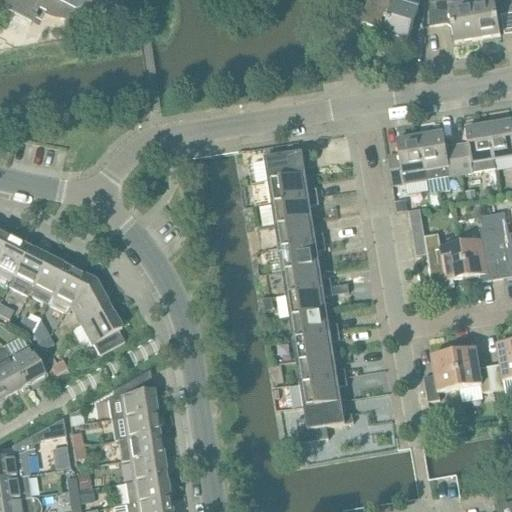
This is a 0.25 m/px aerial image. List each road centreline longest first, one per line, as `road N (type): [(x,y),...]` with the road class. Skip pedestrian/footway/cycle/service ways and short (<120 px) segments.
road 1 (unclassified): [(216,511),(173,300),(148,253),(95,196)]
road 2 (residential): [(95,196),(124,159),(157,138),(359,103)]
road 3 (residential): [(399,331),(359,103)]
road 4 (residential): [(359,103),(511,80)]
